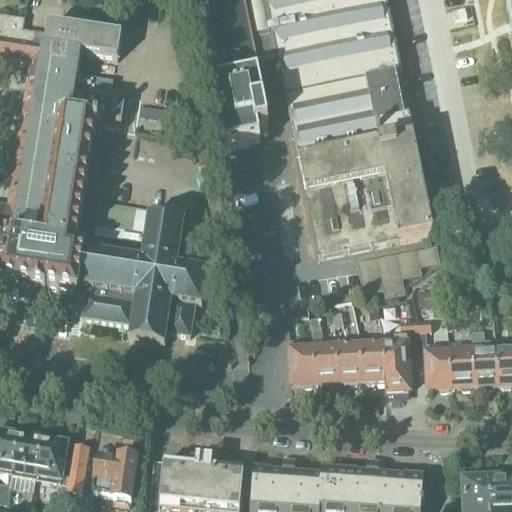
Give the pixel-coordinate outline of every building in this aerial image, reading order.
[(197,0),(213,76),(234,72),(235,74),(240,73),(240,70),(244,70),(245,74),(256,72),(255,68),(268,65),(278,63),(300,171),(319,263),(388,249),(432,241),(407,122),(403,123),(395,81),(400,80),(383,0),(197,0)] [(511,0),(503,0),(509,27),(510,32),(511,40),(511,0)] [(464,12),(453,15),(455,24),(466,21),(464,12)] [(0,62),(29,67),(7,209),(81,221),(95,133),(98,134),(99,130),(119,133),(124,99),(111,97),(113,86),(77,81),(81,59),(118,65),(121,41),(48,30),(47,40),(22,36),(23,24),(0,19),(0,62)] [(229,88),(211,92),(224,155),(239,152),(250,150),(260,148),(258,137),(268,135),(264,114),(258,82),(244,85),(229,88)] [(0,207),(0,275),(1,276),(0,282),(0,286),(31,291),(31,293),(46,296),(46,294),(76,299),(76,301),(85,302),(82,324),(130,332),(128,345),(164,351),(167,338),(190,342),(195,310),(202,311),(207,275),(201,274),(206,242),(182,239),(184,226),(148,220),(146,235),(142,255),(85,245),(85,244),(77,243),(81,221),(7,209),(0,207)] [(95,229),(93,239),(123,244),(123,242),(140,245),(142,237),(133,235),(134,233),(146,235),(148,220),(149,215),(137,213),(98,207),(95,229)] [(186,228),(184,238),(205,242),(207,231),(186,228)] [(502,264),(493,265),(495,277),(505,275),(502,264)] [(479,267),(457,269),(461,288),(482,284),(479,267)] [(376,311),(368,312),(370,325),(379,323),(377,311),(376,311)] [(452,312),(442,314),(447,335),(456,334),(452,312)] [(342,318),(331,319),(334,332),(344,331),(342,318)] [(318,323),(310,325),(312,337),(321,335),(318,323)] [(417,327),(416,327),(417,339),(426,338),(431,338),(430,327),(417,327)] [(412,328),(399,328),(400,339),(413,339),(415,339),(414,328),(412,328)] [(426,338),(417,339),(417,344),(417,353),(427,353),(427,350),(426,338)] [(481,338),(471,338),(471,348),(473,392),(482,392),(484,394),(491,393),(493,391),(496,391),(494,347),(482,347),(481,338)] [(383,341),(382,341),(382,342),(383,354),(384,389),(384,396),(385,396),(386,400),(388,404),(408,402),(408,398),(410,398),(407,344),(406,340),(394,340),(395,344),(392,345),(392,347),(383,348),(383,341)] [(372,348),(360,349),(362,387),(365,387),(367,389),(373,388),(375,386),(377,386),(377,389),(384,389),(383,354),(382,342),(382,341),(372,342),(372,348)] [(347,343),(336,344),(337,354),(338,388),(348,388),(350,389),(357,389),(359,387),(362,387),(360,349),(347,350),(347,343)] [(321,344),(312,344),(312,352),(316,389),(324,389),(326,391),(333,390),(335,388),(338,388),(337,354),(336,344),(335,344),(335,350),(323,351),(323,344),(321,344)] [(511,345),(494,347),(496,391),(499,391),(501,393),(508,392),(510,390),(511,389),(511,345)] [(301,346),(290,347),(292,391),(302,390),(303,392),(310,392),(313,389),(316,389),(312,352),(301,353),(301,346)] [(471,348),(448,349),(448,356),(450,393),(459,393),(461,395),(468,395),(470,392),(473,392),(471,348)] [(427,360),(425,360),(427,394),(436,394),(439,396),(446,396),(447,393),(450,393),(448,356),(437,357),(437,350),(427,350),(427,353),(427,360)] [(0,474),(1,475),(1,479),(11,481),(12,477),(19,441),(9,439),(7,436),(0,434),(0,474)] [(10,491),(10,492),(24,495),(34,496),(35,485),(36,481),(43,445),(32,443),(31,440),(23,439),(20,441),(19,441),(12,477),(11,481),(10,491)] [(43,445),(36,481),(50,483),(50,487),(60,489),(67,449),(57,448),(55,444),(47,443),(44,445),(43,445)] [(76,455),(70,494),(83,497),(90,457),(76,455)] [(95,488),(94,499),(98,500),(106,501),(105,502),(113,502),(113,505),(114,505),(113,509),(116,511),(128,511),(130,511),(131,508),(137,467),(136,467),(137,460),(121,457),(120,464),(118,464),(118,467),(102,464),(102,460),(98,459),(94,488),(95,488)] [(254,474),(250,511),(335,511),(339,476),(321,474),(321,479),(294,477),(295,466),(283,465),(282,477),(272,476),(254,474)] [(159,510),(158,511),(240,511),(244,473),(239,473),(216,471),(215,476),(191,474),(191,468),(163,466),(163,467),(162,476),(162,484),(161,493),(160,501),(159,510)] [(339,476),(335,511),(431,511),(432,500),(422,499),(423,482),(405,481),(378,479),(379,467),(367,466),(367,478),(356,477),(339,476)] [(154,467),(153,475),(162,476),(163,467),(154,467)] [(153,475),(152,483),(162,484),(162,476),(153,475)] [(490,484),(488,484),(489,511),(511,511),(511,482),(501,483),(499,481),(492,481),(490,484)] [(466,485),(463,485),(463,488),(463,492),(464,511),(489,511),(488,484),(477,485),(474,482),(468,482),(466,485)] [(152,483),(151,492),(161,493),(162,484),(152,483)] [(0,489),(0,508),(7,509),(10,492),(10,491),(0,489)] [(151,492),(150,500),(160,501),(161,493),(151,492)] [(21,511),(30,511),(34,496),(24,495),(24,496),(21,511)] [(150,500),(149,509),(159,510),(160,501),(150,500)] [(55,501),(52,511),(63,511),(65,503),(55,501)]
